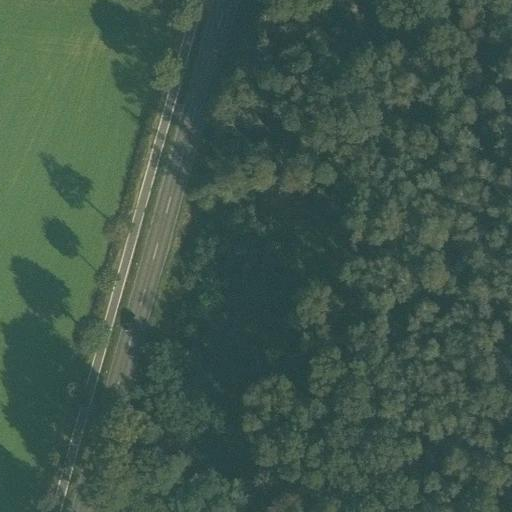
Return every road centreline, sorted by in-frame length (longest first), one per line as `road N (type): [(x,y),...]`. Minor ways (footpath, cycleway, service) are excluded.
road 1 (secondary): [(85,511),(226,0)]
road 2 (track): [(221,16),(81,0)]
